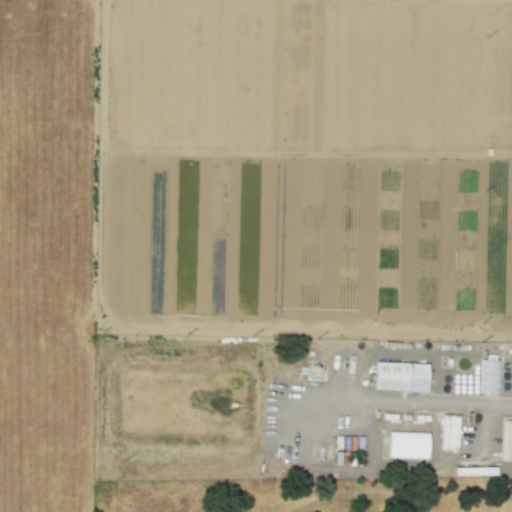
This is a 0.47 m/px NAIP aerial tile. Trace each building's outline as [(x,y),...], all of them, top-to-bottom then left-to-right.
[(500,360),(480,359),(479,392),(499,393),(500,360)] [(378,364),(429,366),(428,393),(377,391),(378,364)] [(457,449),(458,415),(442,414),(441,449),(457,449)] [(511,460),(511,420),(503,420),(503,461),(511,460)] [(392,433),(430,434),(429,461),(392,460),(392,433)] [(486,467),(454,467),(454,475),(486,475),(486,467)]
